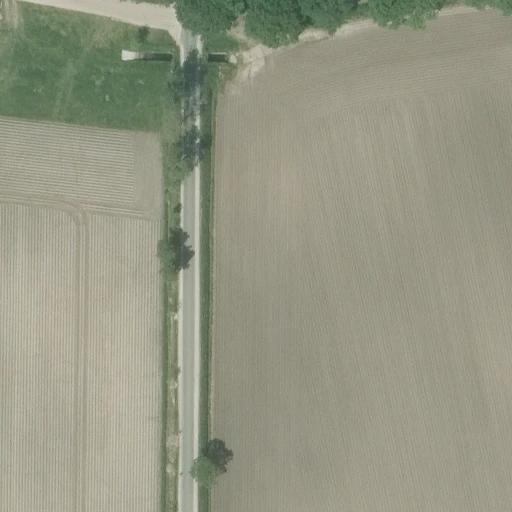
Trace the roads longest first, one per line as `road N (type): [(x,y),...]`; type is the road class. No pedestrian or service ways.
road 1 (unclassified): [(180,511),(188,0)]
road 2 (track): [(342,0),(187,28)]
